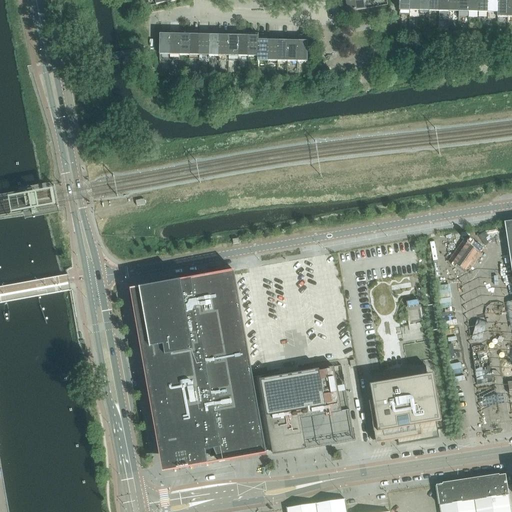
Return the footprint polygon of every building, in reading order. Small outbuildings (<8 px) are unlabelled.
[(345,0),(348,12),(365,9),(363,0),(345,0)] [(410,11),(409,0),(399,0),(399,11),(410,11)] [(419,11),(419,0),(409,0),(410,11),(419,11)] [(429,12),(429,0),(419,0),(419,11),(429,12)] [(429,0),(429,12),(439,12),(439,0),(429,0)] [(439,0),(439,12),(449,12),(448,0),(439,0)] [(448,0),(449,12),(458,12),(458,0),(448,0)] [(458,0),(458,12),(468,13),(468,0),(458,0)] [(468,0),(468,13),(478,13),(478,0),(468,0)] [(478,0),(478,13),(488,13),(488,0),(478,0)] [(488,0),(488,13),(497,13),(498,13),(497,0),(488,0)] [(497,17),(507,18),(507,0),(497,0),(498,13),(497,13),(497,17)] [(170,60),(170,55),(170,32),(160,32),(159,60),(170,60)] [(170,55),(180,55),(180,32),(170,32),(170,55)] [(180,55),(189,56),(190,32),(180,32),(180,55)] [(199,56),(200,33),(190,32),(189,56),(199,56)] [(199,56),(209,56),(209,33),(200,33),(199,56)] [(209,56),(219,56),(219,33),(209,33),(209,56)] [(219,56),(228,56),(229,33),(219,33),(219,56)] [(239,33),(229,33),(228,56),(238,57),(239,33)] [(239,33),(238,57),(248,57),(248,34),(239,33)] [(248,57),(258,57),(258,38),(258,34),(248,34),(248,57)] [(257,61),(268,61),(268,38),(258,38),(258,57),(257,61)] [(268,61),(277,62),(278,38),(268,38),(268,61)] [(277,62),(287,62),(288,38),(278,38),(277,62)] [(288,38),(287,62),(297,62),(298,39),(288,38)] [(298,39),(297,62),(307,62),(308,39),(298,39)] [(466,236),(449,259),(469,273),(485,250),(466,236)] [(134,290),(145,350),(148,349),(150,358),(155,357),(155,359),(156,366),(151,367),(159,410),(164,409),(165,414),(165,416),(165,418),(160,419),(167,457),(172,456),(172,458),(173,458),(175,470),(176,470),(191,468),(192,467),(192,468),(207,465),(208,465),(209,465),(209,464),(212,464),(213,464),(217,463),(235,460),(257,456),(267,455),(234,272),(219,275),(150,287),(136,290),(134,290)] [(337,384),(334,367),(260,380),(273,455),(355,441),(345,383),(337,384)] [(369,402),(376,444),(398,440),(398,445),(439,438),(437,423),(442,422),(433,375),(412,378),(402,380),(391,381),(391,382),(374,385),(370,385),(373,402),(369,402)] [(511,511),(508,486),(506,475),(436,486),(440,511),(511,511)] [(347,511),(345,500),(316,504),(286,509),(286,511),(347,511)]
